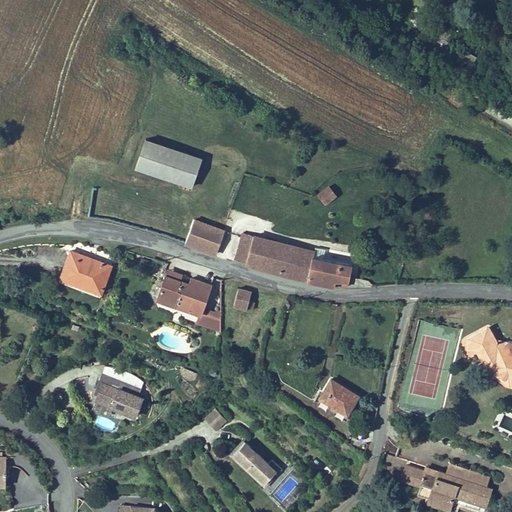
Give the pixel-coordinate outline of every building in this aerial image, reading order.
[(200,161),(143,141),(133,170),(190,189),(200,161)] [(314,191),(320,196),(330,184),(324,179),(314,191)] [(330,184),(320,196),(324,200),(335,187),(330,184)] [(102,224),(109,192),(92,189),(86,220),(102,224)] [(112,225),(119,195),(109,192),(102,224),(112,225)] [(122,228),(130,198),(119,195),(112,225),(122,228)] [(182,246),(214,258),(224,232),(130,198),(122,228),(182,246)] [(245,264),(244,267),(304,284),(333,289),(334,285),(347,284),(351,267),(313,258),(314,252),(240,233),(232,261),(245,264)] [(100,297),(111,268),(68,251),(57,280),(100,297)] [(188,285),(180,282),(182,277),(165,271),(154,303),(196,317),(200,318),(204,308),(211,287),(189,279),(188,285)] [(250,293),(238,289),(232,308),(245,312),(250,293)] [(194,324),(219,334),(219,313),(204,308),(200,318),(196,317),(194,324)] [(511,344),(510,346),(497,342),(488,334),(468,343),(464,354),(473,357),(479,364),(484,368),(494,374),(508,381),(511,382),(511,344)] [(184,368),(182,376),(195,378),(196,370),(184,368)] [(139,386),(105,372),(102,381),(99,380),(94,391),(97,392),(95,398),(134,414),(141,397),(136,395),(139,386)] [(315,401),(346,419),(359,398),(328,380),(315,401)] [(216,430),(227,420),(216,406),(204,416),(216,430)] [(98,413),(94,421),(112,429),(116,421),(98,413)] [(242,457),(239,459),(254,476),(257,473),(264,480),(277,469),(269,461),(266,464),(244,441),(235,449),(242,457)] [(242,457),(235,449),(232,452),(239,459),(242,457)] [(460,496),(485,505),(490,489),(421,462),(420,467),(407,463),(401,477),(419,483),(429,487),(430,485),(446,491),(443,500),(457,505),(460,496)] [(264,480),(257,473),(254,476),(261,483),(264,480)] [(429,487),(419,483),(416,493),(427,494),(429,487)] [(455,511),(457,505),(443,500),(446,491),(430,485),(429,487),(427,494),(424,501),(455,511)] [(475,511),(482,511),(485,505),(460,496),(457,505),(475,511)] [(128,511),(130,503),(120,502),(118,511),(128,511)] [(149,505),(130,503),(128,511),(158,511),(155,508),(150,511),(149,511),(147,509),(149,505)]
